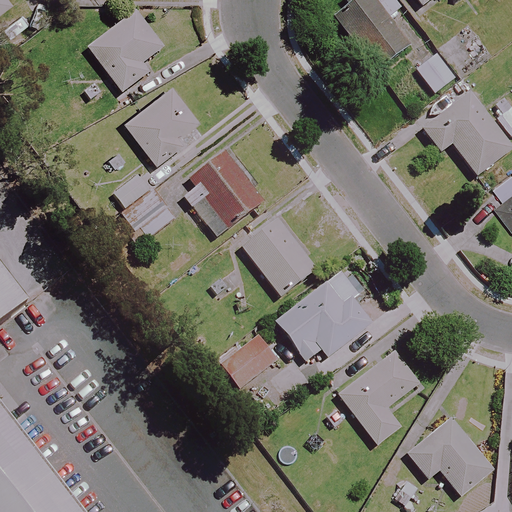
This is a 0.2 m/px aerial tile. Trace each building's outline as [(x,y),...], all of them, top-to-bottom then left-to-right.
[(0,0),(0,14),(9,8),(2,0),(0,0)] [(361,0),(335,21),(376,75),(409,49),(388,21),(400,12),(391,0),(361,0)] [(413,0),(421,10),(433,0),(413,0)] [(161,51),(134,16),(87,52),(121,96),(146,76),(140,68),(161,51)] [(453,82),(435,57),(415,73),(434,97),(453,82)] [(196,126),(170,91),(123,127),(156,170),(182,150),(176,142),(196,126)] [(511,152),(511,149),(473,95),(422,133),(439,156),(451,147),(475,179),(511,152)] [(115,150),(102,161),(112,173),(126,162),(115,150)] [(215,241),(263,205),(226,154),(189,182),(196,190),(184,200),(215,241)] [(149,197),(138,179),(112,195),(125,216),(121,218),(142,246),(174,222),(153,194),(149,197)] [(511,179),(497,192),(507,205),(499,212),(511,228),(511,179)] [(314,273),(276,224),(241,251),(280,300),(314,273)] [(0,511),(87,511),(0,397),(0,320),(28,299),(0,261),(0,511)] [(358,298),(340,275),(275,326),(305,365),(321,352),(327,361),(372,326),(353,302),(358,298)] [(256,337),(223,364),(231,373),(227,377),(240,391),(276,361),(256,337)] [(419,386),(394,354),(337,397),(375,449),(400,431),(385,412),(419,386)] [(493,476),(452,425),(409,460),(429,485),(441,476),(461,502),(493,476)]
